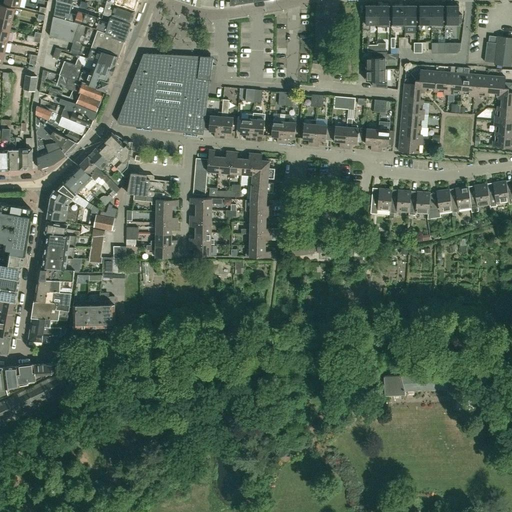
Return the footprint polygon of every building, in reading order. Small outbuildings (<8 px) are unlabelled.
[(56,0),(53,16),(54,16),(65,20),(68,21),(70,14),(72,5),(69,4),(58,1),(56,0)] [(131,21),(135,10),(123,5),(123,4),(110,0),(56,0),(58,1),(69,4),(72,5),(108,15),(111,13),(131,21)] [(110,0),(123,4),(123,5),(135,10),(138,0),(110,0)] [(0,16),(12,19),(15,8),(0,4),(0,16)] [(377,24),(377,27),(377,5),(366,5),(366,17),(362,17),(362,30),(370,30),(370,24),(377,24)] [(389,5),(377,5),(377,27),(389,27),(389,5)] [(404,27),(404,5),(393,5),(393,24),(404,24),(404,27)] [(416,5),(404,5),(404,27),(416,27),(416,5)] [(420,24),(431,24),(431,5),(420,5),(420,24)] [(443,5),(431,5),(431,24),(443,24),(443,5)] [(459,23),(460,23),(462,23),(462,14),(459,14),(459,5),(447,5),(447,24),(459,24),(459,23)] [(77,11),(74,22),(78,23),(112,34),(111,36),(124,40),(130,23),(110,17),(108,23),(99,20),(100,18),(77,11)] [(0,28),(10,30),(12,19),(0,16),(0,28)] [(117,55),(117,54),(118,55),(124,40),(124,41),(124,40),(111,36),(112,34),(78,23),(74,22),(68,21),(65,20),(54,16),(53,16),(49,36),(73,42),(82,44),(117,55)] [(0,39),(7,42),(10,30),(0,28),(0,39)] [(497,43),(488,42),(487,41),(484,61),(494,63),(494,64),(511,66),(511,57),(511,37),(498,36),(497,43)] [(73,42),(72,47),(70,52),(79,54),(115,65),(118,56),(117,55),(82,44),(73,42)] [(53,57),(58,59),(62,49),(56,47),(53,57)] [(366,69),(387,69),(385,69),(385,57),(381,57),(381,52),(377,52),(367,52),(362,52),(362,58),(366,58),(366,69)] [(144,53),(119,116),(117,121),(119,124),(203,134),(208,96),(211,69),(209,69),(210,56),(201,56),(144,53)] [(75,64),(111,76),(115,65),(79,54),(75,64)] [(106,89),(111,76),(75,64),(65,61),(60,75),(68,77),(106,89)] [(448,91),(461,93),(463,67),(457,67),(457,73),(450,72),(448,91)] [(461,93),(473,94),(475,74),(469,74),(469,68),(463,67),(461,93)] [(387,69),(366,69),(366,81),(372,81),(372,86),(387,88),(387,69)] [(433,90),(435,90),(437,71),(420,70),(419,80),(415,80),(423,89),(426,90),(426,86),(433,86),(433,90)] [(435,90),(448,91),(450,72),(437,71),(435,90)] [(13,73),(3,72),(2,81),(12,82),(13,73)] [(473,94),(486,95),(488,75),(475,74),(473,94)] [(25,75),(25,76),(23,89),(35,91),(37,76),(25,75)] [(79,92),(101,100),(106,89),(68,77),(60,75),(56,85),(67,89),(79,92)] [(495,96),(498,96),(509,87),(511,84),(511,82),(505,82),(506,77),(488,75),(486,95),(488,95),(488,91),(496,92),(495,96)] [(404,83),(403,100),(423,101),(424,99),(419,98),(420,91),(423,91),(423,89),(415,80),(414,84),(404,83)] [(498,96),(498,98),(502,98),(501,105),(497,105),(497,107),(511,108),(511,91),(508,91),(509,87),(498,96)] [(79,92),(67,89),(66,93),(50,88),(48,94),(54,96),(76,102),(97,111),(101,100),(79,92)] [(238,96),(240,89),(233,88),(231,94),(238,96)] [(254,102),(261,102),(262,90),(254,89),(254,102)] [(286,92),(285,104),(292,105),(294,93),(286,92)] [(317,94),(316,107),(323,107),(324,95),(317,94)] [(94,119),(97,112),(97,111),(76,102),(54,96),(53,101),(59,102),(66,105),(64,107),(72,110),(82,114),(94,119)] [(334,108),(348,109),(348,97),(335,96),(334,108)] [(228,116),(229,100),(223,99),(222,116),(221,116),(220,137),(225,138),(226,131),(232,132),(233,117),(228,116)] [(422,114),(423,101),(403,100),(402,112),(422,114)] [(49,110),(37,105),(36,113),(36,114),(49,120),(59,123),(84,135),(90,127),(74,120),(61,115),(49,110)] [(72,110),(64,107),(58,105),(55,110),(50,108),(49,110),(61,115),(74,120),(90,127),(94,119),(82,114),(72,110)] [(511,108),(497,107),(496,120),(511,121),(511,108)] [(214,137),(220,137),(221,116),(221,112),(217,111),(217,115),(209,115),(208,130),(214,131),(214,137)] [(277,136),(277,142),(282,142),(284,113),(272,112),(271,135),(277,136)] [(402,112),(401,125),(421,127),(422,114),(402,112)] [(245,139),(251,140),(252,118),(253,114),(249,113),(248,118),(241,117),(240,133),(246,133),(245,139)] [(251,140),(257,140),(257,134),(263,135),(264,119),(264,117),(258,117),(258,113),(253,113),(253,114),(252,118),(251,140)] [(284,113),(282,142),(288,143),(288,136),(294,137),(295,122),(288,121),(289,113),(284,113)] [(68,137),(78,143),(84,135),(59,123),(49,120),(36,114),(36,121),(51,129),(68,137)] [(352,118),(347,117),(346,126),(345,147),(350,148),(351,142),(357,142),(358,132),(359,132),(359,131),(358,131),(358,127),(357,127),(357,124),(351,124),(352,118)] [(308,144),(314,145),(315,123),(315,119),(311,119),(310,123),(303,122),(302,138),(308,138),(308,144)] [(511,121),(496,120),(495,133),(511,134),(511,121)] [(36,121),(37,131),(39,168),(53,163),(65,155),(76,144),(75,143),(76,142),(78,143),(68,137),(51,129),(36,121)] [(314,145),(319,145),(319,139),(325,140),(327,124),(315,123),(314,145)] [(345,147),(346,126),(335,125),(333,140),(339,141),(339,147),(345,147)] [(401,125),(400,137),(420,139),(421,127),(401,125)] [(1,126),(1,129),(0,141),(0,143),(0,169),(10,169),(10,150),(10,134),(10,126),(1,126)] [(370,150),(376,150),(378,129),(366,128),(365,143),(371,144),(370,150)] [(441,137),(442,129),(431,128),(430,136),(441,137)] [(376,150),(382,151),(383,145),(388,145),(390,130),(378,129),(376,150)] [(511,134),(495,133),(494,146),(511,147),(511,134)] [(19,148),(19,143),(16,143),(16,137),(13,136),(13,134),(10,134),(10,150),(10,169),(19,169),(19,149),(19,148)] [(100,144),(96,148),(109,160),(122,173),(128,167),(133,141),(129,141),(128,142),(126,140),(124,140),(121,137),(115,134),(112,137),(111,136),(102,146),(100,144)] [(419,153),(420,139),(400,137),(399,151),(419,153)] [(19,148),(19,149),(19,169),(33,169),(33,168),(32,138),(26,138),(26,148),(19,148)] [(88,156),(100,169),(109,160),(96,148),(88,156)] [(207,171),(219,172),(220,156),(214,156),(215,150),(209,150),(208,159),(207,165),(207,171)] [(230,173),(232,151),(226,151),(225,157),(220,156),(219,172),(230,173)] [(234,173),(241,174),(243,158),(237,158),(237,152),(232,151),(230,173),(229,177),(234,178),(234,173)] [(249,159),(243,158),(241,174),(253,175),(255,153),(249,153),(249,159)] [(253,175),(250,199),(266,200),(266,193),(272,193),(273,183),(267,182),(268,178),(274,179),(274,169),(269,168),(269,161),(261,160),(262,154),(255,153),(253,175)] [(88,156),(80,164),(94,179),(97,182),(101,178),(113,190),(116,193),(120,189),(100,169),(88,156)] [(94,179),(80,164),(72,172),(91,192),(106,205),(107,203),(113,197),(109,194),(101,186),(97,182),(94,179)] [(91,192),(72,172),(64,180),(77,193),(102,209),(101,211),(103,213),(102,216),(114,218),(115,219),(117,209),(112,207),(113,205),(107,203),(106,205),(91,192)] [(138,173),(131,172),(128,193),(135,194),(148,195),(160,197),(170,198),(171,193),(167,192),(168,181),(172,182),(172,181),(147,178),(147,174),(138,173)] [(77,193),(64,180),(55,189),(80,204),(91,210),(90,214),(96,215),(94,226),(112,230),(114,218),(102,216),(103,213),(101,211),(102,209),(77,193)] [(494,192),(488,193),(490,204),(490,206),(497,205),(497,203),(509,201),(507,190),(505,180),(492,182),(494,192)] [(475,195),(469,196),(470,207),(471,212),(478,211),(478,206),(490,204),(488,193),(486,183),(473,185),(475,195)] [(456,198),(451,199),(450,199),(452,210),(451,210),(452,213),(459,211),(459,209),(470,207),(469,196),(467,186),(454,188),(456,198)] [(377,209),(389,210),(390,199),(391,189),(378,188),(377,198),(371,198),(370,213),(377,214),(377,209)] [(51,197),(47,217),(65,220),(77,223),(80,204),(55,189),(51,197)] [(390,199),(389,210),(389,212),(396,213),(396,210),(408,211),(409,211),(410,201),(411,191),(397,189),(396,200),(390,199)] [(428,213),(427,219),(441,217),(440,211),(451,210),(452,210),(450,199),(451,199),(449,189),(436,191),(438,201),(429,202),(428,213)] [(415,212),(428,213),(429,202),(430,192),(417,191),(416,201),(410,201),(409,211),(408,211),(408,214),(415,215),(415,212)] [(160,197),(148,195),(135,194),(134,200),(152,202),(152,205),(156,205),(156,210),(172,211),(172,205),(178,205),(178,200),(160,199),(160,197)] [(190,198),(190,203),(196,204),(196,209),(212,209),(212,203),(222,203),(222,198),(190,198)] [(250,210),(271,211),(271,206),(265,205),(266,200),(250,199),(250,210)] [(0,276),(18,279),(20,267),(19,267),(21,255),(23,255),(31,209),(30,208),(0,202),(0,241),(1,241),(1,242),(4,243),(3,249),(8,250),(7,253),(8,253),(7,258),(0,257),(0,276)] [(190,215),(190,221),(211,221),(212,209),(196,209),(196,215),(190,215)] [(156,210),(156,222),(177,222),(178,217),(172,217),(172,211),(156,210)] [(250,210),(250,222),(265,222),(265,217),(271,217),(271,211),(250,210)] [(45,233),(77,235),(79,236),(79,235),(80,231),(67,229),(68,225),(47,221),(45,233)] [(196,227),(196,232),(211,232),(211,221),(190,221),(190,226),(196,227)] [(156,222),(156,233),(171,234),(171,228),(177,229),(177,222),(156,222)] [(241,228),(241,233),(249,233),(250,233),(271,234),(271,228),(265,228),(265,222),(250,222),(250,228),(241,228)] [(211,232),(196,232),(195,238),(190,238),(190,243),(211,244),(214,244),(214,239),(211,239),(211,232)] [(77,235),(45,233),(47,234),(45,244),(75,247),(77,235)] [(151,240),(151,245),(177,245),(177,240),(171,240),(171,234),(156,233),(156,241),(151,240)] [(250,233),(249,244),(265,245),(265,239),(271,239),(271,234),(250,233)] [(91,243),(103,242),(104,235),(92,236),(91,243)] [(328,251),(328,247),(328,240),(317,241),(312,241),(292,244),(293,255),(318,251),(328,251)] [(91,243),(90,251),(102,249),(103,242),(91,243)] [(195,249),(195,255),(211,255),(211,248),(211,244),(190,243),(189,249),(195,249)] [(342,249),(345,249),(344,255),(354,256),(354,244),(342,243),(342,249)] [(75,247),(45,244),(43,255),(73,258),(75,247)] [(246,256),(270,256),(271,250),(265,250),(265,245),(249,244),(249,251),(246,251),(246,256)] [(156,250),(155,257),(171,257),(171,251),(177,251),(177,245),(151,245),(146,245),(146,250),(156,250)] [(102,249),(90,251),(89,261),(102,263),(103,257),(101,257),(102,249)] [(73,258),(43,255),(43,256),(44,256),(42,267),(72,269),(73,258)] [(113,257),(103,257),(102,273),(112,273),(113,257)] [(72,269),(42,267),(40,267),(38,278),(73,280),(75,270),(72,269)] [(0,287),(16,290),(18,279),(0,276),(0,287)] [(73,280),(38,278),(35,301),(53,302),(57,303),(57,304),(69,305),(70,301),(71,291),(73,280),(73,281),(73,280)] [(14,301),(16,290),(0,287),(0,299),(15,302),(16,302),(14,301)] [(303,307),(310,308),(311,294),(305,294),(303,307)] [(102,326),(114,326),(115,326),(114,296),(109,296),(109,300),(101,301),(102,326)] [(0,311),(13,313),(15,302),(0,299),(0,311)] [(53,302),(35,301),(32,318),(41,319),(41,318),(57,319),(57,318),(67,320),(69,305),(57,304),(57,303),(53,302)] [(87,301),(73,301),(74,327),(88,326),(87,301)] [(88,326),(102,326),(101,301),(87,301),(88,326)] [(13,313),(0,311),(0,321),(1,322),(12,323),(13,313)] [(56,327),(56,326),(57,319),(41,318),(41,319),(32,318),(29,340),(43,342),(44,325),(56,327)] [(0,335),(10,336),(12,323),(1,322),(0,321),(0,335)] [(64,343),(64,339),(66,327),(56,326),(56,327),(44,325),(43,342),(64,343)] [(7,350),(10,336),(0,335),(0,352),(5,353),(7,350)] [(55,363),(43,364),(44,375),(57,369),(55,363)] [(15,366),(18,387),(27,385),(26,382),(28,381),(28,382),(33,381),(33,380),(34,380),(32,364),(15,366)] [(43,364),(32,364),(34,380),(45,375),(44,375),(43,364)] [(1,367),(4,389),(7,395),(18,390),(17,387),(18,387),(15,366),(1,367)] [(66,387),(59,373),(49,378),(56,392),(66,387)] [(448,392),(469,392),(468,373),(384,376),(385,395),(405,394),(405,390),(448,389),(448,392)] [(56,392),(49,378),(41,382),(48,396),(56,392)] [(48,396),(41,382),(32,386),(40,400),(48,396)] [(40,400),(32,386),(24,390),(31,404),(40,400)] [(31,404),(24,390),(16,394),(23,408),(31,404)] [(23,408),(16,394),(7,398),(14,412),(23,408)] [(14,412),(7,398),(0,401),(0,403),(6,416),(14,412)]
